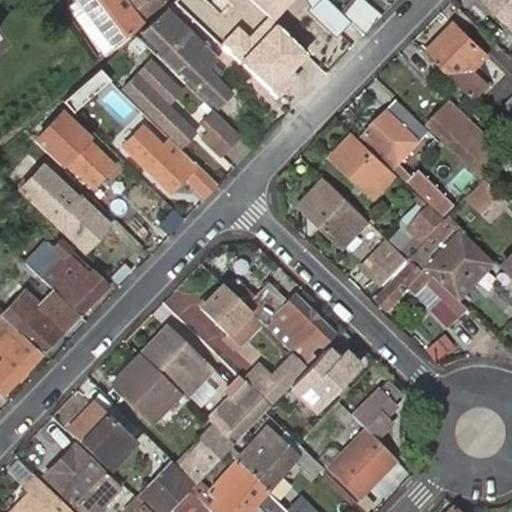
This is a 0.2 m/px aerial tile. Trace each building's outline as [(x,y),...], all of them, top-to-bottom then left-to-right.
[(143,19),(141,16),(125,4),(122,0),(77,0),(81,4),(112,49),(127,37),(143,19)] [(132,0),(142,14),(159,4),(156,0),(132,0)] [(177,0),(177,1),(269,93),(307,55),(273,20),(252,0),(177,0)] [(292,0),(252,0),(273,20),(292,0)] [(301,5),(333,36),(344,25),(323,0),(299,0),(303,3),(301,5)] [(361,35),(379,16),(362,0),(358,0),(342,16),(361,35)] [(511,0),(485,0),(481,4),(511,33),(511,0)] [(112,49),(81,4),(71,12),(102,58),(112,49)] [(167,5),(141,30),(172,62),(168,66),(200,99),(203,95),(214,107),(229,92),(207,69),(219,57),(167,5)] [(426,54),(473,99),(485,86),(471,73),(486,57),(454,26),(426,54)] [(136,55),(144,48),(134,37),(126,44),(136,55)] [(122,87),(174,139),(180,144),(193,131),(153,92),(166,78),(148,60),(122,87)] [(108,78),(96,66),(56,98),(68,109),(108,78)] [(166,78),(153,92),(164,103),(178,89),(166,78)] [(211,109),(214,107),(203,95),(200,99),(211,109)] [(439,96),(418,118),(481,178),(502,157),(439,96)] [(511,99),(503,109),(511,117),(511,99)] [(388,114),(361,141),(391,170),(417,143),(409,134),(402,127),(412,117),(395,101),(385,111),(388,114)] [(236,134),(211,109),(198,123),(207,131),(201,138),(217,154),(236,134)] [(419,124),(412,117),(402,127),(409,134),(419,124)] [(114,164),(74,125),(69,119),(55,133),(50,129),(36,144),(47,153),(54,146),(93,185),(114,164)] [(203,198),(216,185),(195,164),(194,166),(181,154),(174,160),(165,151),(142,128),(122,148),(167,192),(182,177),(203,198)] [(18,135),(0,153),(0,165),(9,174),(32,151),(18,135)] [(361,141),(356,137),(334,159),(374,199),(397,175),(391,170),(361,141)] [(174,160),(181,154),(171,144),(165,151),(174,160)] [(414,165),(405,156),(391,170),(397,175),(401,179),(414,165)] [(15,188),(84,251),(110,222),(41,160),(15,188)] [(410,184),(432,206),(443,194),(421,173),(410,184)] [(482,184),(475,176),(454,197),(462,205),(465,202),(482,184)] [(368,222),(325,181),(300,207),(345,248),(368,222)] [(497,194),(484,182),(482,184),(465,202),(477,213),(497,194)] [(449,219),(462,205),(454,197),(450,201),(443,194),(432,206),(446,221),(449,219)] [(497,194),(477,213),(481,217),(500,197),(497,194)] [(406,259),(445,220),(425,201),(420,207),(425,211),(408,229),(416,238),(401,254),(406,259)] [(457,227),(449,219),(446,221),(413,256),(415,258),(430,272),(432,270),(461,300),(494,265),(464,236),(435,265),(427,257),(455,228),(457,227)] [(435,265),(464,236),(455,228),(427,257),(435,265)] [(59,236),(29,267),(54,290),(63,299),(66,296),(80,311),(106,282),(59,236)] [(379,253),(366,268),(381,282),(403,259),(384,241),(376,250),(379,253)] [(427,284),(438,296),(446,288),(430,272),(415,258),(377,298),(389,310),(411,289),(417,294),(427,284)] [(306,367),(314,358),(307,352),(316,343),(319,346),(332,333),(293,294),(286,301),(267,282),(243,305),(248,311),(263,325),(271,316),(295,340),(287,348),(292,353),(306,367)] [(248,311),(243,305),(221,284),(198,307),(226,333),(248,311)] [(459,318),(467,310),(446,288),(438,296),(444,301),(459,318)] [(3,310),(18,326),(38,306),(22,290),(3,310)] [(61,330),(78,313),(63,299),(54,290),(38,306),(18,326),(42,350),(56,336),(43,324),(49,318),(61,330)] [(459,318),(444,301),(433,312),(448,329),(459,318)] [(0,338),(10,329),(0,318),(0,338)] [(56,336),(61,330),(49,318),(43,324),(56,336)] [(164,327),(138,352),(172,384),(196,358),(164,327)] [(0,349),(0,392),(1,393),(37,356),(10,329),(0,338),(0,343),(3,346),(0,349)] [(445,336),(427,354),(439,365),(457,346),(445,336)] [(328,346),(287,387),(314,414),(363,365),(346,348),(338,356),(328,346)] [(172,384),(138,352),(111,381),(147,416),(174,387),(172,384)] [(243,380),(270,405),(287,387),(306,367),(292,353),(270,376),(258,365),(243,380)] [(172,384),(174,387),(186,398),(210,372),(196,358),(172,384)] [(385,378),(350,413),(366,430),(376,440),(393,423),(385,415),(404,396),(385,378)] [(253,422),(264,411),(270,405),(243,380),(227,396),(253,422)] [(233,443),(253,422),(227,396),(206,418),(213,425),(233,443)] [(64,428),(106,468),(130,444),(88,403),(64,428)] [(210,467),(226,450),(233,443),(213,425),(175,465),(185,476),(193,484),(210,467)] [(266,429),(237,460),(267,489),(296,458),(266,429)] [(317,458),(328,469),(356,497),(393,459),(376,440),(366,430),(341,456),(332,447),(326,447),(317,458)] [(43,474),(81,511),(92,511),(119,485),(74,442),(43,474)] [(212,511),(245,511),(267,489),(237,460),(207,492),(215,499),(211,503),(192,485),(189,489),(200,500),(212,511)] [(166,511),(189,489),(192,485),(193,484),(185,476),(175,465),(170,461),(138,495),(156,511),(166,511)] [(72,511),(33,474),(21,488),(26,492),(6,511),(72,511)] [(188,511),(200,500),(189,489),(166,511),(188,511)] [(314,511),(299,496),(287,509),(290,511),(314,511)]
